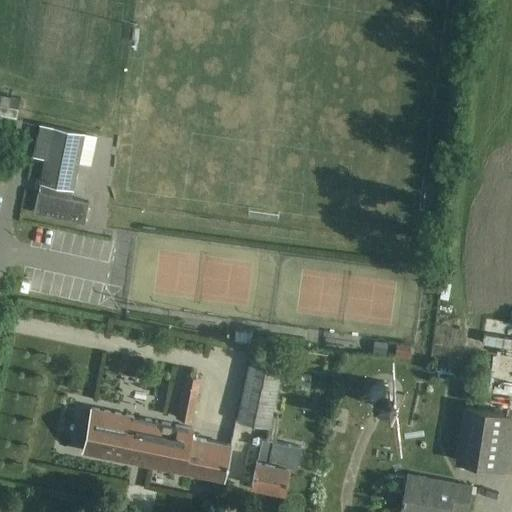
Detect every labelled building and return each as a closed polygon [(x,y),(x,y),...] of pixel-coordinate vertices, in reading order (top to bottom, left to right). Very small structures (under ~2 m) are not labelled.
[(72,188),(83,134),(83,133),(40,124),(33,156),(45,159),(35,211),(83,221),(87,202),(65,197),(67,187),(72,188)] [(397,346),(397,356),(409,357),(410,347),(397,346)] [(281,368),(250,361),(237,420),(268,426),(270,416),(281,368)] [(184,374),(174,417),(190,420),(199,378),(194,376),(195,371),(190,370),(189,375),(184,374)] [(134,378),(117,378),(117,395),(133,395),(134,378)] [(377,384),(373,385),(369,388),(367,392),(366,396),(366,400),(367,405),(369,408),(373,411),(377,413),(381,413),(385,412),(389,410),(392,406),(394,402),(395,398),(394,394),(392,390),(389,387),(385,384),(381,383),(377,384)] [(92,408),(83,451),(225,480),(232,446),(192,438),(193,429),(92,408)] [(503,414),(463,408),(454,461),(494,468),(503,414)] [(268,426),(265,441),(275,443),(281,418),(270,416),(268,426)] [(260,452),(258,452),(251,487),(284,494),(289,468),(296,470),(301,448),(275,443),(265,441),(262,441),(260,452)] [(466,511),(472,487),(409,474),(402,510),(414,511),(451,511),(454,511),(466,511)]
